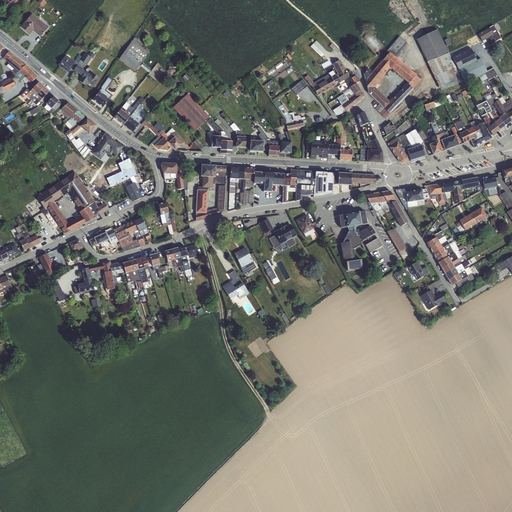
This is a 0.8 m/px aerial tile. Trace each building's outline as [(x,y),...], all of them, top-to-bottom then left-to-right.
[(0,0),(4,4),(5,3),(10,9),(18,0),(0,0)] [(32,14),(20,27),(30,35),(33,31),(40,37),(48,28),(32,14)] [(493,25),(478,34),(482,42),(485,40),(489,46),(501,38),(493,25)] [(437,30),(416,40),(427,62),(441,91),(462,82),(449,52),(433,59),(448,52),(437,30)] [(369,32),(362,39),(365,41),(375,52),(381,45),(369,32)] [(389,52),(397,58),(408,45),(399,36),(387,51),(389,53),(389,52)] [(133,40),(119,59),(135,72),(143,61),(144,62),(143,63),(140,66),(148,72),(151,69),(147,66),(149,65),(148,64),(153,58),(149,54),(133,40)] [(312,45),(324,55),(327,52),(316,41),(312,45)] [(332,43),(329,45),(335,52),(338,50),(332,43)] [(324,55),(312,45),(310,47),(321,58),(324,55)] [(468,65),(480,59),(478,56),(475,57),(471,49),(462,53),(468,65)] [(19,71),(25,65),(9,52),(3,58),(3,59),(19,71)] [(382,60),(372,71),(369,68),(368,69),(364,74),(365,81),(368,94),(379,104),(384,109),(389,113),(389,114),(413,89),(421,80),(416,75),(397,59),(397,58),(389,52),(389,53),(382,60)] [(468,65),(462,53),(453,58),(465,84),(468,82),(478,76),(484,73),(487,72),(481,58),(480,59),(468,65)] [(82,57),(75,68),(73,71),(82,77),(79,81),(85,86),(88,83),(93,87),(99,78),(92,73),(91,75),(83,69),(86,65),(87,65),(92,58),(85,54),(82,57)] [(75,68),(82,57),(79,55),(75,61),(66,55),(58,66),(68,73),(72,67),(75,68)] [(337,75),(341,82),(349,77),(340,60),(332,64),(337,74),(337,75)] [(30,84),(37,77),(26,65),(25,65),(19,71),(30,84)] [(331,77),(336,86),(341,82),(337,75),(334,69),(328,73),(330,78),(331,77)] [(484,73),(478,76),(480,80),(481,82),(487,79),(488,80),(497,75),(494,70),(494,69),(487,72),(484,73)] [(92,100),(102,108),(112,96),(105,91),(112,81),(112,80),(114,78),(114,77),(110,75),(100,88),(101,89),(92,100)] [(308,75),(304,78),(311,86),(314,84),(308,75)] [(354,95),(360,90),(356,83),(359,81),(356,75),(346,82),(349,87),(350,89),(354,95)] [(0,92),(17,86),(13,77),(0,81),(0,92)] [(331,77),(330,78),(313,88),(318,96),(336,86),(331,77)] [(303,79),(291,89),(296,96),(308,86),(303,79)] [(31,101),(44,87),(39,82),(29,93),(26,90),(20,96),(23,99),(26,96),(31,101)] [(44,87),(31,101),(36,105),(39,103),(41,105),(49,97),(47,95),(49,92),(44,87)] [(343,94),(345,97),(346,97),(349,102),(351,100),(356,97),(354,95),(350,89),(343,94)] [(351,100),(355,105),(365,97),(360,90),(354,95),(356,97),(351,100)] [(486,101),(487,101),(490,106),(493,104),(493,103),(499,100),(497,96),(495,94),(491,96),(489,93),(483,96),(486,101)] [(187,94),(173,108),(195,131),(209,117),(187,94)] [(345,97),(343,94),(328,104),(330,107),(331,109),(337,106),(338,108),(337,109),(339,112),(337,113),(338,115),(341,114),(342,113),(346,111),(339,102),(345,97)] [(44,108),(50,115),(62,104),(53,96),(46,104),(46,105),(44,108)] [(339,102),(346,111),(355,105),(351,100),(349,102),(346,97),(345,97),(339,102)] [(123,126),(140,104),(144,100),(141,98),(132,108),(126,102),(113,118),(123,126)] [(502,105),(506,112),(508,114),(511,111),(511,110),(511,100),(511,99),(506,102),(503,104),(502,105)] [(493,103),(493,104),(501,116),(502,115),(506,112),(502,105),(499,100),(493,103)] [(486,101),(476,106),(478,110),(483,107),(487,114),(488,113),(494,122),(499,119),(498,117),(496,113),(493,112),(492,112),(492,111),(491,111),(486,101)] [(424,105),(425,110),(435,107),(433,102),(424,105)] [(69,117),(76,111),(68,103),(56,113),(59,116),(61,114),(61,115),(61,114),(66,118),(69,117)] [(140,104),(123,126),(132,133),(142,119),(137,114),(143,107),(140,104)] [(281,105),(277,108),(284,118),(285,119),(285,120),(285,123),(285,124),(303,120),(303,124),(307,124),(306,120),(305,120),(305,117),(301,118),(300,117),(299,116),(297,116),(294,117),(293,113),(289,114),(282,104),(281,105)] [(384,109),(379,104),(375,109),(384,118),(389,113),(384,109)] [(69,117),(66,118),(63,121),(69,130),(65,134),(68,138),(79,128),(79,127),(84,121),(83,120),(84,117),(76,111),(69,117)] [(506,112),(502,115),(507,124),(511,120),(511,112),(511,111),(508,114),(506,112)] [(369,142),(376,139),(368,123),(363,112),(357,116),(349,120),(352,127),(359,124),(360,127),(361,133),(364,144),(365,146),(361,146),(360,150),(367,150),(373,150),(369,142)] [(486,125),(487,127),(492,124),(487,116),(486,114),(481,116),(483,119),(486,125)] [(499,119),(494,122),(493,123),(498,131),(507,124),(502,115),(501,116),(498,117),(499,119)] [(79,128),(68,138),(84,159),(91,151),(86,146),(79,138),(76,140),(74,138),(83,130),(89,135),(96,126),(86,118),(84,121),(79,127),(79,128)] [(167,151),(171,147),(159,132),(149,123),(152,121),(150,118),(147,120),(145,119),(141,124),(144,128),(146,125),(158,137),(152,142),(158,150),(167,151)] [(214,122),(221,130),(223,132),(226,129),(217,119),(214,122)] [(442,134),(444,133),(443,131),(439,133),(436,126),(434,127),(433,124),(436,123),(435,119),(430,121),(435,136),(442,134)] [(456,136),(457,139),(460,138),(462,144),(465,142),(461,132),(466,130),(465,127),(461,119),(457,121),(454,123),(453,123),(455,126),(454,127),(454,129),(456,128),(458,135),(456,136)] [(303,120),(285,124),(286,126),(287,130),(304,127),(303,124),(303,120)] [(340,145),(340,149),(344,149),(344,145),(345,139),(345,136),(341,121),(336,123),(335,122),(329,125),(331,129),(333,128),(333,127),(336,126),(339,135),(336,135),(336,139),(336,145),(340,145)] [(213,122),(210,125),(216,132),(216,136),(221,137),(221,130),(214,122),(213,122)] [(481,130),(486,128),(487,128),(487,127),(486,125),(483,122),(478,124),(481,130)] [(261,133),(263,137),(265,135),(256,123),(254,125),(261,133)] [(389,123),(383,128),(386,136),(394,131),(396,135),(399,134),(397,129),(396,130),(393,125),(391,127),(389,123)] [(487,127),(487,128),(492,135),(498,131),(493,123),(492,124),(487,127)] [(470,140),(472,144),(474,148),(492,138),(486,128),(481,130),(478,124),(476,125),(472,127),(466,130),(470,140)] [(260,141),(264,142),(264,139),(264,138),(263,137),(261,133),(254,125),(252,127),(255,131),(258,135),(260,139),(260,141)] [(162,130),(159,132),(171,147),(175,151),(181,145),(181,144),(184,141),(172,128),(166,134),(162,130)] [(407,139),(412,148),(421,145),(421,146),(424,143),(422,141),(418,134),(415,129),(405,135),(407,139)] [(461,132),(465,142),(467,146),(472,144),(470,140),(466,130),(461,132)] [(236,137),(245,137),(240,131),(236,131),(235,140),(236,141),(236,137)] [(418,134),(422,141),(427,138),(422,131),(418,134)] [(98,145),(92,153),(101,160),(105,154),(103,153),(105,151),(110,154),(111,152),(117,156),(124,147),(112,138),(112,137),(105,132),(97,144),(98,145)] [(437,141),(441,152),(444,151),(441,140),(448,138),(449,137),(447,132),(444,133),(442,134),(435,136),(437,141)] [(402,141),(407,150),(412,148),(407,139),(405,135),(404,134),(397,138),(400,142),(400,143),(402,141)] [(449,137),(448,138),(451,148),(459,145),(457,139),(456,136),(455,135),(453,136),(449,137)] [(221,137),(216,136),(211,136),(211,148),(220,149),(221,141),(221,137)] [(236,137),(236,141),(236,148),(245,148),(246,137),(245,137),(236,137)] [(388,143),(391,147),(397,142),(407,157),(409,162),(410,161),(407,150),(402,141),(400,143),(400,142),(397,138),(388,143)] [(441,140),(444,151),(451,148),(448,138),(441,140)] [(373,150),(367,150),(367,162),(381,162),(382,160),(381,151),(376,139),(369,142),(373,150)] [(199,141),(196,145),(200,150),(204,147),(199,141)] [(220,149),(220,153),(232,154),(232,141),(221,141),(220,149)] [(264,142),(260,141),(250,141),(249,151),(263,152),(263,151),(264,142)] [(322,145),(311,145),(310,156),(316,156),(317,156),(321,156),(321,158),(327,159),(327,155),(328,145),(328,141),(323,141),(323,142),(322,145)] [(437,141),(433,143),(429,145),(433,155),(441,152),(437,141)] [(280,142),(280,144),(279,154),(291,154),(291,142),(288,142),(283,142),(280,142)] [(391,147),(390,147),(399,162),(402,163),(406,163),(409,162),(407,157),(397,142),(391,147)] [(328,145),(327,155),(339,156),(339,152),(340,152),(340,149),(340,145),(336,145),(328,145)] [(407,150),(410,161),(412,161),(425,157),(421,146),(421,145),(412,148),(407,150)] [(269,146),(268,152),(268,156),(279,157),(279,146),(271,146),(269,146)] [(339,152),(339,156),(339,160),(351,161),(352,150),(344,149),(340,149),(340,152),(339,152)] [(76,153),(71,157),(76,163),(81,159),(76,153)] [(177,174),(177,165),(177,164),(162,163),(161,166),(163,174),(177,175),(177,174)] [(202,177),(213,178),(215,178),(216,166),(201,165),(200,177),(202,177)] [(213,178),(213,184),(218,185),(225,185),(225,178),(226,173),(226,167),(216,166),(215,178),(213,178)] [(502,173),(503,178),(504,181),(511,192),(511,167),(501,171),(502,173)] [(237,180),(238,168),(230,168),(230,179),(237,180)] [(244,180),(253,180),(254,172),(254,169),(244,169),(244,180)] [(295,188),(297,170),(290,170),(290,175),(283,174),(283,186),(289,187),(289,188),(295,188)] [(314,172),(314,171),(297,170),(295,188),(296,201),(301,200),(302,197),(306,197),(314,195),(314,188),(314,172)] [(269,173),(254,172),(253,180),(253,184),(268,185),(269,173)] [(314,188),(314,195),(333,191),(334,184),(334,173),(314,172),(314,188)] [(268,185),(283,186),(283,174),(269,173),(268,185)] [(338,173),(337,185),(351,186),(351,184),(351,174),(338,173)] [(503,178),(502,173),(497,174),(498,177),(482,181),(484,189),(488,197),(491,195),(496,193),(494,188),(497,187),(496,185),(500,184),(499,179),(503,178)] [(177,175),(163,174),(164,180),(170,180),(170,178),(176,179),(177,190),(184,189),(182,174),(180,174),(177,174),(177,175)] [(351,174),(351,184),(360,184),(364,184),(364,175),(351,174)] [(364,175),(364,184),(370,185),(375,185),(375,175),(364,175)] [(197,190),(207,190),(208,189),(213,189),(213,184),(213,178),(202,177),(201,187),(197,187),(197,190)] [(461,181),(463,190),(471,189),(473,195),(482,190),(481,183),(478,183),(477,178),(461,181)] [(253,184),(253,180),(244,180),(241,180),(239,203),(243,204),(243,205),(253,203),(253,191),(245,191),(245,187),(253,188),(253,184)] [(453,191),(461,190),(463,190),(461,181),(452,183),(453,191)] [(64,182),(41,197),(65,234),(71,231),(71,232),(96,218),(88,207),(75,190),(65,197),(72,206),(73,205),(81,216),(67,222),(55,203),(65,196),(64,195),(74,187),(70,182),(66,184),(64,182)] [(442,194),(445,202),(447,201),(446,198),(450,197),(450,192),(452,192),(453,191),(452,183),(441,184),(442,194)] [(126,188),(133,201),(141,198),(134,184),(126,188)] [(442,194),(441,184),(424,186),(425,189),(421,190),(423,200),(431,199),(437,199),(440,206),(445,204),(445,202),(442,194)] [(206,214),(196,213),(196,215),(195,221),(220,215),(223,211),(225,186),(218,186),(218,190),(217,209),(215,209),(208,211),(206,212),(206,214)] [(508,211),(511,209),(511,201),(506,191),(501,194),(500,187),(495,188),(497,196),(498,196),(508,211)] [(405,208),(423,205),(423,200),(421,190),(405,192),(401,193),(400,189),(394,190),(405,208)] [(207,190),(197,190),(195,213),(196,213),(206,214),(206,212),(208,190),(207,190)] [(461,190),(453,191),(452,192),(455,204),(463,201),(461,190)] [(381,193),(390,209),(397,221),(404,216),(395,200),(390,203),(389,201),(395,200),(390,191),(381,193)] [(373,194),(384,212),(390,209),(381,193),(373,194)] [(384,212),(373,194),(365,195),(373,210),(370,211),(374,217),(377,216),(378,218),(384,214),(384,212)] [(106,202),(96,209),(100,215),(110,209),(106,202)] [(170,219),(166,203),(158,204),(163,227),(167,226),(170,235),(173,235),(173,232),(176,232),(176,231),(173,219),(170,219)] [(470,214),(478,227),(484,223),(483,220),(487,217),(481,207),(470,214)] [(365,213),(340,218),(343,230),(353,228),(359,227),(367,225),(365,213)] [(307,214),(295,221),(305,237),(315,232),(318,238),(322,236),(315,222),(312,224),(307,214)] [(478,227),(470,214),(459,221),(465,231),(474,226),(476,229),(478,227)] [(133,220),(142,236),(144,235),(148,243),(152,241),(141,217),(133,220)] [(496,217),(489,220),(494,229),(501,225),(496,217)] [(268,218),(260,223),(266,234),(274,229),(268,218)] [(142,236),(133,220),(122,225),(122,226),(113,231),(123,252),(145,245),(142,236)] [(269,238),(274,249),(286,244),(288,248),(296,244),(293,238),(297,236),(291,223),(273,232),(275,235),(269,238)] [(16,236),(24,251),(41,243),(36,235),(26,240),(19,226),(15,228),(18,234),(16,236)] [(353,228),(354,236),(340,245),(344,261),(348,262),(348,272),(363,270),(362,263),(358,262),(355,248),(365,242),(371,252),(381,247),(375,238),(377,235),(371,226),(359,233),(359,227),(353,228)] [(430,240),(437,236),(432,229),(426,234),(430,240)] [(95,252),(115,243),(110,231),(89,240),(92,248),(95,252)] [(430,249),(439,244),(435,238),(426,243),(430,249)] [(79,239),(68,243),(73,252),(77,250),(78,251),(82,249),(79,239)] [(0,240),(0,255),(3,262),(20,253),(15,243),(4,248),(0,240)] [(438,263),(454,253),(464,247),(463,245),(457,248),(454,242),(442,249),(433,254),(438,263)] [(442,249),(439,244),(430,249),(433,254),(442,249)] [(186,248),(188,256),(191,270),(192,271),(196,270),(193,258),(199,256),(196,245),(186,248)] [(183,272),(191,270),(188,256),(187,256),(184,246),(178,247),(183,266),(181,267),(183,272)] [(176,268),(181,267),(183,266),(178,247),(171,249),(176,268)] [(245,248),(234,254),(244,274),(256,268),(252,259),(245,248)] [(177,272),(176,268),(171,249),(164,252),(169,268),(169,269),(171,268),(172,273),(177,272)] [(47,277),(56,273),(47,253),(38,257),(47,277)] [(149,256),(152,267),(153,272),(157,271),(158,274),(158,273),(161,282),(164,281),(156,253),(149,256)] [(457,259),(454,253),(438,263),(441,269),(457,259)] [(445,274),(461,265),(459,262),(466,258),(464,255),(457,259),(441,269),(445,274)] [(149,268),(152,267),(149,256),(142,258),(141,258),(135,260),(140,280),(144,279),(144,280),(151,278),(149,268)] [(511,256),(494,267),(498,273),(508,267),(511,273),(511,256)] [(135,260),(129,261),(135,281),(140,280),(135,260)] [(114,284),(111,264),(110,261),(103,263),(103,265),(103,269),(108,290),(114,289),(114,284)] [(128,283),(135,281),(129,261),(122,263),(128,283)] [(445,274),(448,280),(464,271),(463,268),(469,264),(467,261),(461,265),(445,274)] [(111,264),(114,284),(117,284),(116,276),(117,276),(117,274),(121,273),(121,275),(124,274),(121,262),(111,264)] [(417,262),(407,267),(412,276),(413,275),(417,280),(424,276),(425,277),(430,274),(426,267),(421,270),(417,262)] [(103,269),(103,265),(81,270),(84,283),(78,284),(78,286),(74,287),(75,293),(82,293),(94,290),(90,272),(103,269)] [(34,266),(27,269),(30,274),(28,274),(30,278),(31,278),(35,285),(41,281),(34,266)] [(242,283),(238,286),(236,283),(240,280),(234,270),(228,274),(232,280),(222,287),(230,299),(237,295),(240,299),(249,294),(242,283)] [(467,276),(464,271),(448,280),(452,286),(455,284),(458,288),(474,279),(471,274),(467,276)] [(6,276),(0,278),(0,293),(3,292),(5,294),(13,290),(6,276)] [(58,281),(52,284),(60,300),(65,298),(58,281)] [(431,290),(420,296),(428,310),(446,300),(441,293),(435,297),(431,290)] [(91,299),(93,308),(102,306),(100,297),(91,299)]
